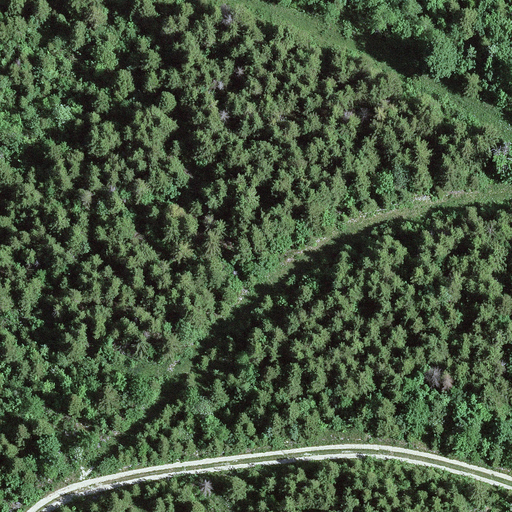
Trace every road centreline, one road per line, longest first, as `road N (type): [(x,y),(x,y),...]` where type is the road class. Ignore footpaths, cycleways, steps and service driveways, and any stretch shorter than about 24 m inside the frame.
road 1 (track): [(63,490),(277,283),(331,246),(395,215),(511,193)]
road 2 (track): [(511,483),(382,448),(261,457),(63,490),(34,511)]
road 3 (track): [(214,0),(352,55),(511,140)]
